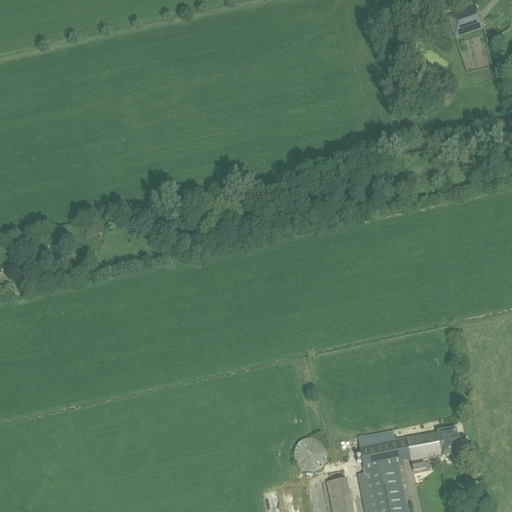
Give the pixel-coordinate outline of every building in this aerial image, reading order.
[(484,29),(475,6),(446,16),(455,39),(484,29)] [(485,59),(480,37),(458,42),(459,49),(470,46),(469,45),(475,43),(477,52),(469,54),(469,52),(464,53),(467,64),(477,62),(477,61),(485,59)] [(87,237),(105,232),(101,218),(84,222),(87,237)] [(460,446),(459,437),(458,437),(456,429),(438,432),(442,457),(461,454),(459,446),(460,446)] [(411,461),(413,472),(425,469),(423,462),(442,457),(438,432),(395,441),(392,432),(358,439),(359,448),(364,473),(363,473),(363,474),(357,475),(364,511),(408,511),(399,467),(403,466),(403,462),(411,461)] [(308,472),(312,472),(317,471),(320,469),(323,466),(326,462),(327,458),(327,453),(326,449),(324,446),(321,443),(317,440),(313,439),(309,439),(304,440),(301,442),(298,445),(295,449),(294,453),(294,457),(295,461),(297,465),(300,468),(304,471),(308,472)] [(352,511),(346,480),(327,484),(332,511),(352,511)] [(283,507),(295,506),(294,493),(282,495),(283,507)] [(278,511),(277,500),(264,503),(265,511),(278,511)] [(322,511),(323,504),(312,503),(311,511),(322,511)]
